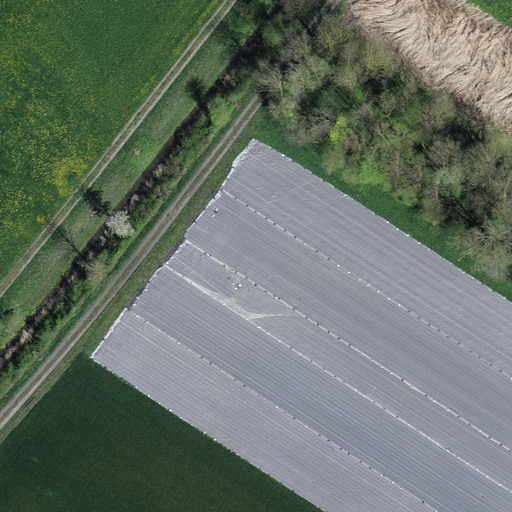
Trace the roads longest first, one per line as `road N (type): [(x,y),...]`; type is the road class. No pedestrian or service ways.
road 1 (track): [(0,454),(86,366),(367,0)]
road 2 (track): [(218,0),(0,278)]
